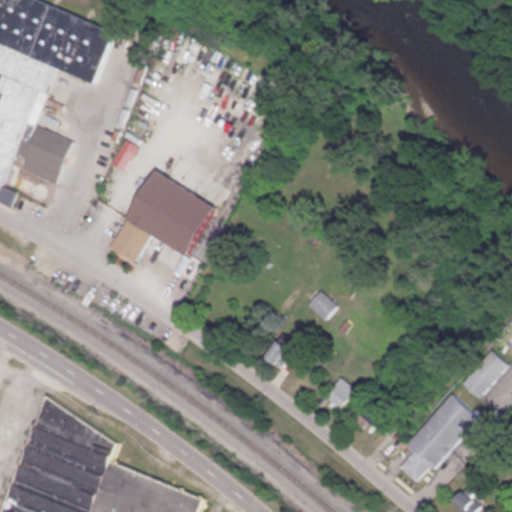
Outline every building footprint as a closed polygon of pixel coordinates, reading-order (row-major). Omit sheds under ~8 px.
[(0,0),(0,194),(15,200),(19,190),(4,185),(16,153),(26,157),(22,169),(58,182),(73,138),(38,125),(59,67),(99,82),(119,25),(45,0),(0,0)] [(156,231),(130,215),(112,245),(138,261),(156,231)] [(326,319),(340,304),(324,288),(310,303),(326,319)] [(280,337),(268,357),(283,367),(295,346),(280,337)] [(466,381),(482,396),(511,364),(511,363),(497,349),(466,381)] [(341,412),(359,388),(344,376),(325,400),(341,412)] [(410,444),(416,449),(402,466),(419,480),(433,465),(438,469),(485,415),(457,391),(410,444)] [(2,511),(49,395),(122,442),(116,459),(208,499),(203,511),(2,511)] [(374,431),(385,414),(371,404),(359,421),(374,431)] [(479,511),(479,484),(459,484),(459,506),(466,506),(466,511),(479,511)]
